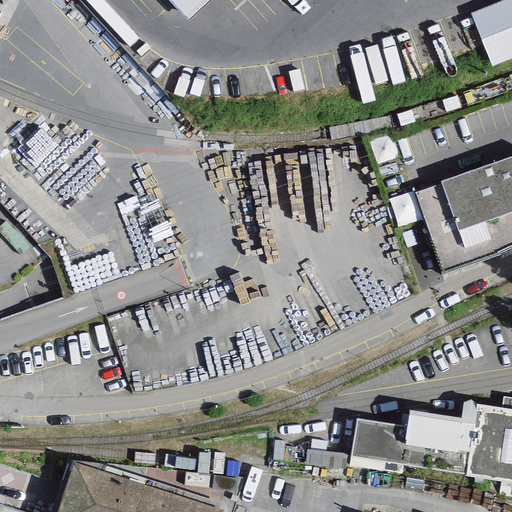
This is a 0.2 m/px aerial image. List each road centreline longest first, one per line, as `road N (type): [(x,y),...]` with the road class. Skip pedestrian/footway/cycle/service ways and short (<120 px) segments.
road 1 (residential): [(0,402),(104,405),(227,385),(511,264)]
road 2 (unknown): [(352,511),(375,497),(475,511)]
